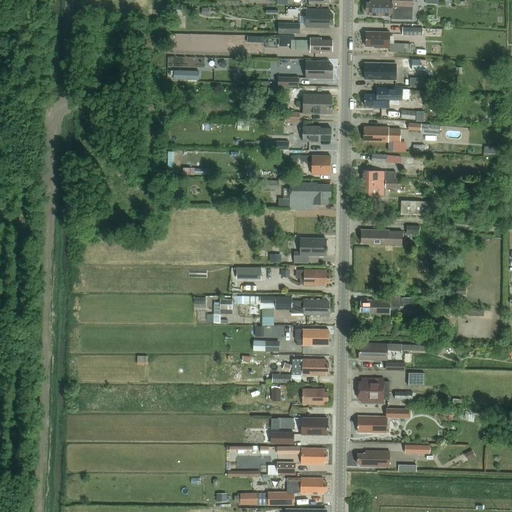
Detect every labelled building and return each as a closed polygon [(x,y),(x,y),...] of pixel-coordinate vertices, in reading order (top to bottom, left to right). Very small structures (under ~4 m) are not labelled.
[(392,0),(384,0),(369,0),(370,3),(367,3),(366,12),(370,12),(370,15),(392,16),(393,7),(413,8),(413,0),(392,0)] [(329,24),(333,24),(333,14),(329,14),(329,10),(307,10),(307,27),(329,27),(329,24)] [(300,24),(279,24),(279,34),(300,34),(300,24)] [(374,47),(374,48),(390,48),(390,32),(366,32),(366,47),(374,47)] [(310,40),(295,40),(295,35),(279,35),(279,45),(288,45),(288,43),(291,43),(291,50),(310,51),(310,53),(321,53),(321,52),(332,52),(333,40),(321,40),(321,38),(310,38),(310,40)] [(403,68),(415,68),(415,60),(403,60),(403,68)] [(329,75),(332,75),(332,66),(329,65),(329,62),(307,62),(306,78),(329,78),(329,75)] [(396,64),(368,64),(365,63),(364,79),(395,80),(396,64)] [(174,70),(174,79),(199,80),(199,71),(174,70)] [(299,78),(279,77),(278,86),(299,87),(299,78)] [(389,108),(389,104),(389,100),(402,100),(402,90),(402,88),(376,88),(376,95),(365,95),(365,106),(374,106),(376,108),(389,108)] [(303,95),(303,104),(303,113),(332,114),(332,96),(303,95)] [(404,119),(421,120),(422,115),(416,115),(416,111),(402,110),(402,114),(401,117),(401,119),(404,119)] [(285,121),(300,121),(300,112),(285,112),(285,121)] [(238,121),(238,130),(246,130),(246,121),(238,121)] [(420,131),(420,134),(438,135),(439,125),(421,124),(420,131)] [(320,140),(331,140),(331,128),(320,128),(320,126),(303,126),(303,141),(320,142),(320,140)] [(373,141),(373,142),(389,143),(389,142),(401,142),(401,129),(389,129),(389,127),(364,126),(364,141),(373,141)] [(289,141),(277,141),(277,149),(289,149),(289,141)] [(503,142),(498,142),(497,148),(484,146),(483,153),(502,155),(503,142)] [(387,163),(387,156),(387,155),(372,154),(372,162),(387,163)] [(331,156),(312,156),(312,174),(331,174),(331,156)] [(390,178),(396,178),(396,171),(363,171),(363,180),(383,180),(384,182),(389,182),(390,178)] [(396,178),(390,178),(389,182),(384,182),(383,180),(363,180),(363,195),(386,195),(386,188),(402,189),(402,178),(396,178)] [(261,180),(261,190),(279,191),(279,181),(261,180)] [(328,197),(331,197),(331,185),(317,185),(317,183),(290,183),(290,188),(290,198),(290,209),(314,209),(314,204),(328,205),(328,197)] [(402,202),(402,216),(435,217),(435,203),(402,202)] [(419,226),(406,225),(406,234),(418,234),(419,226)] [(389,230),(370,230),(369,233),(362,232),(362,243),(370,243),(370,245),(389,245),(402,245),(403,231),(389,231),(389,230)] [(326,256),(326,239),(301,238),(300,252),(294,252),(294,262),(308,263),(308,256),(326,256)] [(270,263),(281,263),(281,254),(270,254),(270,263)] [(261,279),(261,267),(238,267),(237,279),(261,279)] [(330,283),(330,273),(327,273),(327,270),(304,270),(304,285),(327,286),(327,283),(330,283)] [(361,300),(361,312),(372,313),(372,314),(390,314),(391,306),(403,306),(403,304),(414,304),(414,298),(401,297),(401,295),(391,295),(390,300),(361,300)] [(260,297),(260,303),(275,303),(275,309),(292,309),(292,301),(292,297),(260,297)] [(329,313),(330,303),(327,303),(327,300),(304,299),(304,301),(304,313),(304,315),(326,316),(327,313),(329,313)] [(221,312),(232,312),(232,300),(221,300),(221,312)] [(292,309),(292,313),(304,313),(304,301),(292,301),(292,309)] [(254,334),(263,335),(264,326),(255,325),(254,334)] [(329,330),(295,329),(295,340),(296,340),(296,345),(326,345),(326,342),(329,342),(329,330)] [(279,341),(266,340),(254,340),(254,351),(279,351),(279,341)] [(360,343),(359,360),(387,360),(387,350),(401,350),(402,344),(360,343)] [(329,372),(329,362),(326,362),(326,359),(303,359),(302,375),(326,375),(326,372),(329,372)] [(405,370),(405,362),(386,362),(386,370),(405,370)] [(424,385),(424,373),(408,372),(408,385),(424,385)] [(292,374),(273,374),(273,382),(291,383),(292,374)] [(384,378),(363,378),(362,381),(359,381),(359,399),(362,399),(362,402),(383,402),(383,399),(390,400),(390,381),(384,381),(384,378)] [(272,388),(272,401),(280,401),(280,389),(280,388),(272,388)] [(328,402),(328,392),(325,392),(325,389),(303,389),(302,404),(325,405),(325,402),(328,402)] [(415,405),(416,393),(413,393),(413,392),(395,391),(395,399),(409,399),(409,405),(415,405)] [(387,417),(359,416),(358,432),(387,433),(387,417),(409,418),(409,409),(387,408),(387,417)] [(328,435),(328,418),(302,418),(302,434),(328,435)] [(294,443),(294,433),(271,432),(271,443),(294,443)] [(430,445),(406,445),(406,454),(430,454),(430,445)] [(327,461),(327,452),(324,452),(324,449),(302,448),(302,464),(324,464),(324,461),(327,461)] [(472,450),(467,453),(470,459),(472,458),(476,456),(472,450)] [(390,451),(366,451),(366,454),(358,453),(358,463),(361,464),(361,466),(390,467),(390,451)] [(278,463),(278,474),(296,474),(296,463),(278,463)] [(327,491),(327,481),(324,481),(324,478),(291,478),(291,489),(297,489),(299,490),(301,491),(301,494),(324,494),(324,491),(327,491)] [(218,492),(218,501),(227,501),(227,492),(218,492)] [(258,504),(258,505),(270,505),(270,501),(269,493),(258,493),(258,494),(258,504)] [(277,502),(293,502),(293,493),(277,493),(269,493),(270,501),(270,505),(277,505),(277,502)] [(242,504),(258,504),(258,494),(242,494),(242,504)]
